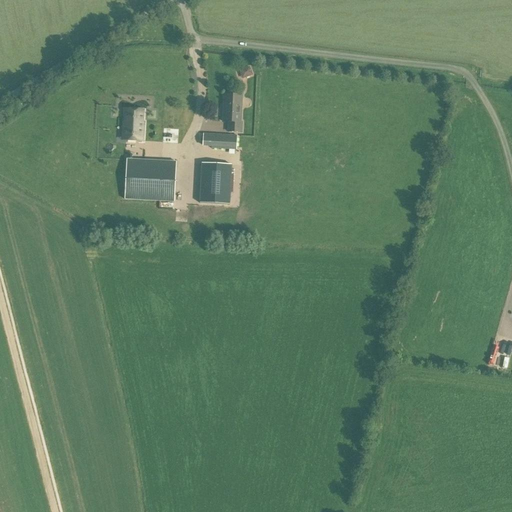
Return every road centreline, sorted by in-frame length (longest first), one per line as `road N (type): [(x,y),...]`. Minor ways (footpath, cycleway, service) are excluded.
road 1 (track): [(54,511),(0,300)]
road 2 (unclassified): [(0,102),(172,0)]
road 3 (unknown): [(192,31),(197,150),(225,157)]
